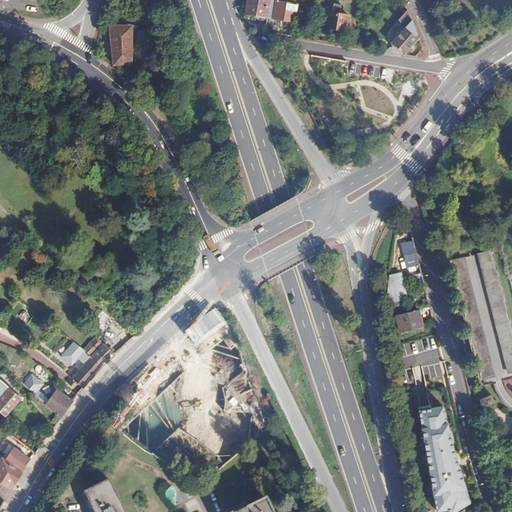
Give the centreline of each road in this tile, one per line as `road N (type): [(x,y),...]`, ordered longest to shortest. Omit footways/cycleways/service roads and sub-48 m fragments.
road 1 (primary): [(194,0),(364,511)]
road 2 (primary): [(383,511),(224,18)]
road 3 (residential): [(394,173),(491,511)]
road 4 (primary): [(217,279),(89,397),(16,511)]
road 5 (tertiary): [(79,59),(166,147),(217,279)]
road 6 (primary): [(217,279),(236,302),(340,511)]
road 7 (primary): [(387,511),(392,483),(359,286)]
road 8 (primary): [(336,194),(224,18)]
road 9 (residential): [(438,69),(278,41)]
road 10 (primary): [(336,194),(239,248),(217,279)]
road 11 (unknown): [(182,508),(89,397)]
road 12 (primary): [(217,279),(344,219)]
